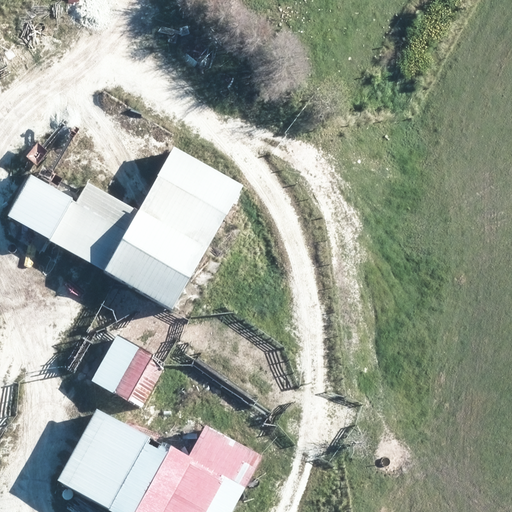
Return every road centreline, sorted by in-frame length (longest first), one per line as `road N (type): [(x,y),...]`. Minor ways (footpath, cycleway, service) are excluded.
road 1 (track): [(110,22),(128,99),(214,138),(269,209),(298,312),(305,394),(294,482),(280,511)]
road 2 (track): [(0,201),(9,118),(126,0)]
road 3 (track): [(0,446),(27,438),(19,346),(0,265)]
